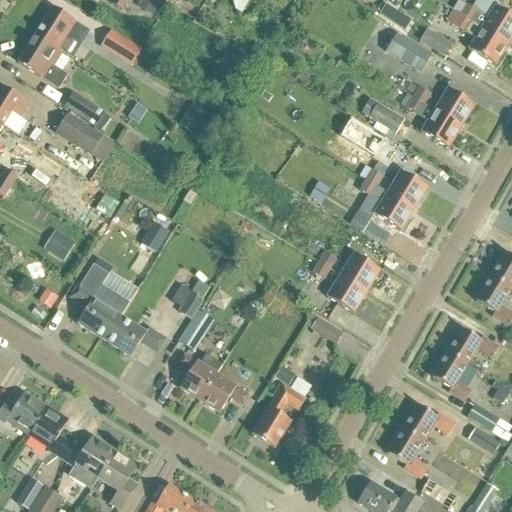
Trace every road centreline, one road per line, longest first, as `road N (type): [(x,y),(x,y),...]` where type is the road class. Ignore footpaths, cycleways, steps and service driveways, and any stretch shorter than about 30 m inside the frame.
road 1 (residential): [(299,511),(511,146)]
road 2 (unclassified): [(268,500),(0,332)]
